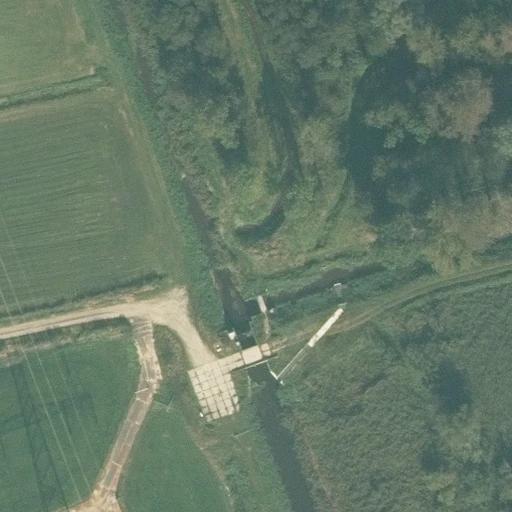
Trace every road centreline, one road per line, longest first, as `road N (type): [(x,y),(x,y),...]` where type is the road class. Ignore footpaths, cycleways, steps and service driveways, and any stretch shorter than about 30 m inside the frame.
road 1 (track): [(271,349),(511,264)]
road 2 (track): [(0,329),(155,310),(218,370)]
road 3 (track): [(270,511),(218,370)]
